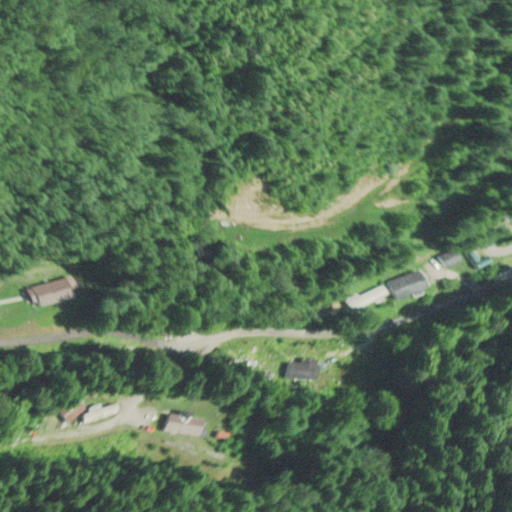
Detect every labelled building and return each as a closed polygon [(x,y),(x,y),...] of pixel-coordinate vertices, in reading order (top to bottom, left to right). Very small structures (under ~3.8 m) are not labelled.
[(438,271),(452,264),(448,254),(433,261),(438,271)] [(381,285),(388,303),(421,291),(414,273),(381,285)] [(24,311),(68,301),(64,281),(19,291),(24,311)] [(341,306),(345,316),(381,300),(377,290),(341,306)] [(261,357),(242,354),(238,378),(257,381),(261,357)] [(319,382),(319,362),(298,362),(298,382),(319,382)] [(48,412),(62,427),(77,412),(63,397),(48,412)]
